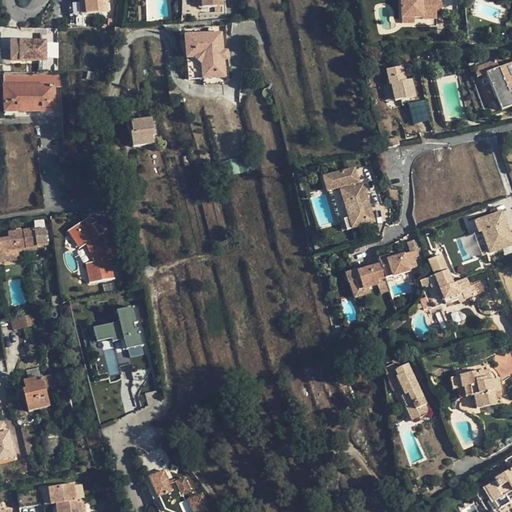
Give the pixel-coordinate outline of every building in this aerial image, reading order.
[(79,0),(79,3),(85,3),(86,14),(101,12),(100,2),(107,1),(106,0),(79,0)] [(400,0),(401,18),(414,18),(422,18),(422,19),(436,18),(436,12),(442,11),(441,0),(400,0)] [(222,32),(185,35),(189,80),(226,77),(222,32)] [(46,60),(46,41),(11,41),(11,60),(46,60)] [(473,69),(476,77),(486,73),(500,68),(496,59),(473,69)] [(486,73),(502,111),(511,106),(511,62),(500,68),(486,73)] [(404,64),(388,67),(393,100),(416,96),(413,77),(406,78),(404,64)] [(62,71),(37,73),(37,75),(5,76),(5,88),(4,88),(5,113),(16,113),(16,110),(38,109),(38,112),(54,111),(54,87),(63,86),(62,71)] [(492,115),(502,111),(486,73),(476,77),(492,115)] [(408,103),(413,124),(430,120),(425,99),(408,103)] [(209,108),(226,175),(255,170),(238,101),(209,108)] [(186,110),(207,179),(217,177),(203,120),(200,107),(186,110)] [(183,111),(200,180),(207,179),(186,110),(183,111)] [(154,144),(153,137),(155,136),(151,119),(130,123),(132,133),(130,134),(132,147),(154,144)] [(166,155),(173,184),(197,180),(189,150),(166,155)] [(353,167),(321,177),(325,190),(343,185),(352,215),(343,218),(346,228),(373,220),(361,179),(357,180),(353,167)] [(255,170),(226,175),(242,242),(271,235),(255,170)] [(234,244),(217,177),(207,179),(200,180),(217,248),(234,244)] [(197,180),(173,184),(191,253),(214,248),(197,180)] [(511,234),(504,212),(477,221),(481,232),(483,231),(491,253),(511,245),(511,234)] [(158,213),(143,216),(152,261),(167,258),(158,213)] [(92,218),(78,228),(90,246),(97,263),(89,264),(92,284),(117,280),(112,247),(104,236),(108,233),(100,222),(97,224),(92,218)] [(78,228),(71,233),(83,251),(90,246),(78,228)] [(0,262),(19,259),(19,251),(38,248),(38,247),(42,246),(39,229),(7,234),(8,239),(0,240),(0,262)] [(407,242),(411,252),(413,252),(415,261),(426,258),(420,239),(407,242)] [(417,267),(415,261),(413,252),(411,252),(395,257),(391,259),(390,255),(378,258),(381,265),(384,277),(391,275),(392,277),(410,271),(410,269),(417,267)] [(428,260),(434,275),(447,270),(441,255),(428,260)] [(349,284),(350,283),(355,282),(358,290),(368,287),(378,284),(377,279),(384,277),(381,265),(363,270),(357,272),(356,269),(345,273),(349,284)] [(470,287),(467,278),(454,283),(447,270),(434,275),(420,281),(423,289),(437,283),(446,304),(459,299),(464,296),(465,299),(478,294),(474,285),(470,287)] [(388,290),(384,277),(377,279),(378,284),(381,293),(388,290)] [(370,294),(368,287),(358,290),(355,282),(350,283),(354,299),(370,294)] [(493,292),(482,297),(491,313),(500,309),(493,292)] [(426,297),(420,299),(422,304),(418,305),(420,309),(423,308),(424,310),(430,308),(426,297)] [(111,428),(139,420),(109,301),(76,309),(97,394),(101,393),(111,428)] [(33,314),(10,320),(13,331),(36,325),(33,314)] [(386,375),(389,382),(396,378),(403,393),(400,394),(406,407),(409,405),(416,420),(430,414),(410,371),(407,365),(396,370),(393,364),(385,368),(387,374),(386,375)] [(462,388),(465,388),(471,386),(474,396),(477,408),(497,404),(496,399),(498,399),(501,392),(498,379),(491,381),(488,370),(460,376),(462,388)] [(50,376),(41,378),(45,390),(54,388),(50,376)] [(58,403),(55,393),(46,396),(45,390),(41,378),(24,381),(26,390),(24,391),(29,411),(58,403)] [(398,390),(400,394),(403,393),(396,378),(389,382),(394,392),(398,390)] [(467,397),(474,396),(471,386),(465,388),(467,397)] [(155,390),(145,393),(148,405),(158,402),(155,390)] [(413,422),(416,420),(409,405),(406,407),(413,422)] [(0,456),(1,460),(18,455),(12,432),(10,432),(7,422),(0,424),(0,456)] [(488,498),(491,504),(506,495),(511,491),(511,467),(510,468),(506,460),(489,470),(495,482),(476,493),(481,502),(488,498)] [(210,511),(202,494),(185,502),(182,496),(191,492),(184,478),(169,485),(163,471),(148,477),(158,498),(159,498),(165,510),(170,511),(197,511),(198,511),(197,511),(210,511)] [(51,505),(56,504),(76,501),(73,485),(48,488),(51,505)] [(18,495),(20,508),(41,505),(39,492),(18,495)] [(511,503),(506,495),(491,504),(496,511),(511,503)] [(82,511),(81,500),(76,501),(56,504),(56,511),(82,511)]
